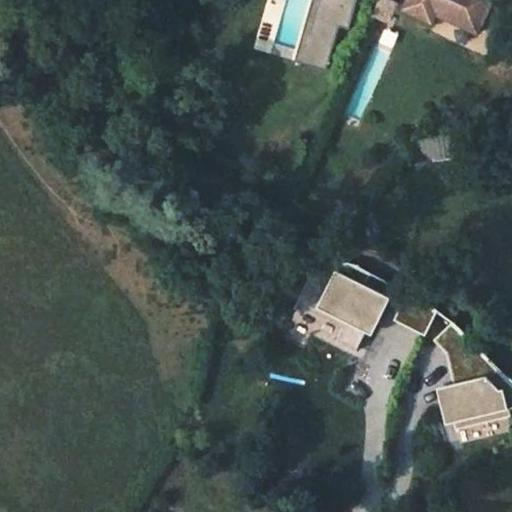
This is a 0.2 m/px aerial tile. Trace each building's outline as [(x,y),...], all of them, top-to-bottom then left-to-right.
[(321,0),(311,38),(335,45),(341,25),(351,28),(359,0),(321,0)] [(410,0),(408,6),(434,19),(438,11),(479,30),(494,0),(410,0)] [(422,139),(417,144),(419,161),(471,153),(468,132),(422,139)] [(360,349),(369,329),(381,334),(399,292),(339,267),(319,314),(345,326),(339,340),(360,349)] [(511,395),(506,370),(442,385),(453,430),(511,415),(511,395)]
